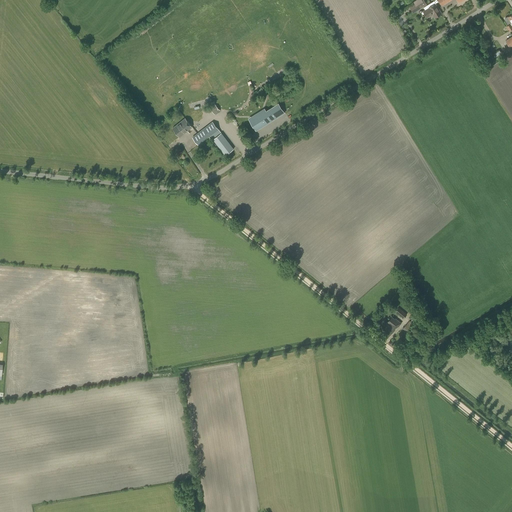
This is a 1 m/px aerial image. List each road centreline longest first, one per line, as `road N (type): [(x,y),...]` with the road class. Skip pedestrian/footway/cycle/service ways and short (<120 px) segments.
road 1 (track): [(511,445),(190,185)]
road 2 (unclassified): [(190,185),(498,0)]
road 3 (unclassified): [(190,185),(0,171)]
